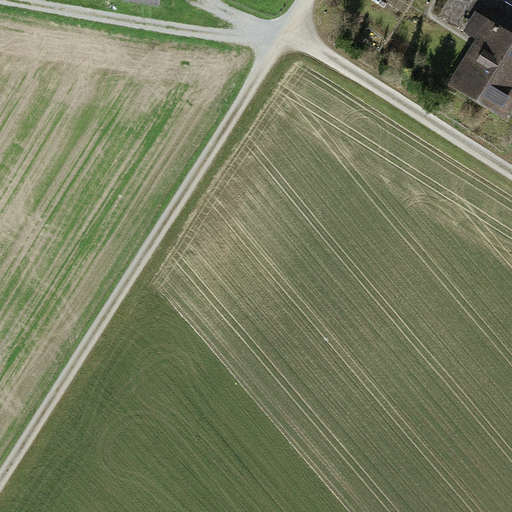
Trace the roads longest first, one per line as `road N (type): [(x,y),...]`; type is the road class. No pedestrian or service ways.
road 1 (track): [(0,479),(308,0)]
road 2 (track): [(3,0),(201,36),(288,31),(511,172)]
